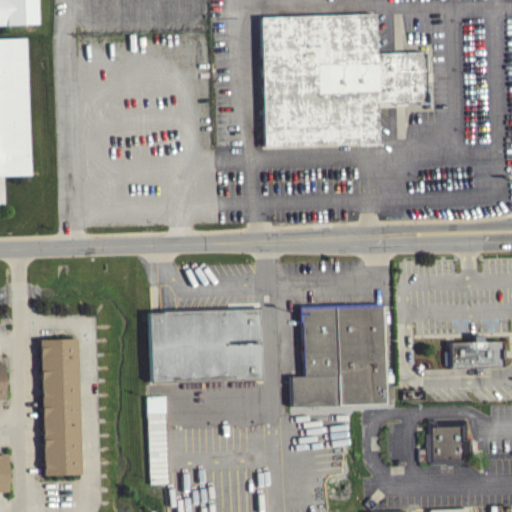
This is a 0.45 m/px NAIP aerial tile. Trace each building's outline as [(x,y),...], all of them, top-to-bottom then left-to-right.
[(0,0),(37,0),(38,24),(0,25),(0,0)] [(257,16),(262,143),(377,141),(375,102),(425,101),(423,51),(375,52),(373,12),(257,16)] [(28,179),(24,42),(0,42),(0,214),(2,214),(1,180),(28,179)] [(299,303),(301,374),(288,375),(290,405),(384,402),(380,301),(299,303)] [(144,311),(147,381),(260,378),(257,308),(144,311)] [(499,339),(500,365),(449,367),(448,363),(442,363),(442,350),(448,350),(447,341),(499,339)] [(78,478),(74,342),(36,343),(40,479),(78,478)] [(464,417),(465,437),(469,437),(469,461),(427,462),(425,418),(464,417)]
